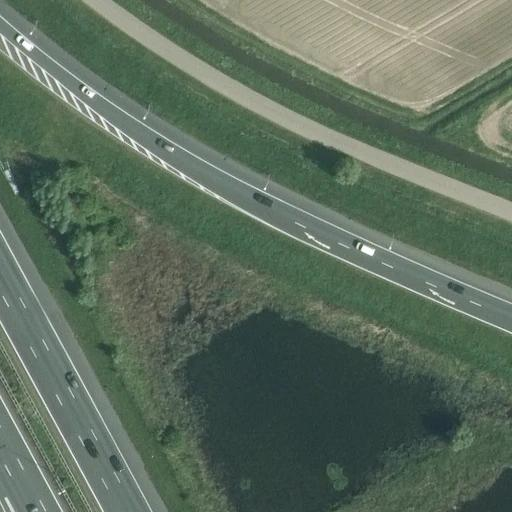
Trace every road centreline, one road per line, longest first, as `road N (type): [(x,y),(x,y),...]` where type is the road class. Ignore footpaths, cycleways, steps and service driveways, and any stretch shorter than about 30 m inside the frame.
road 1 (motorway): [(511,316),(194,168),(95,105),(0,30)]
road 2 (unclassified): [(511,209),(318,134),(194,67),(96,0)]
road 3 (motorway): [(124,511),(0,283)]
